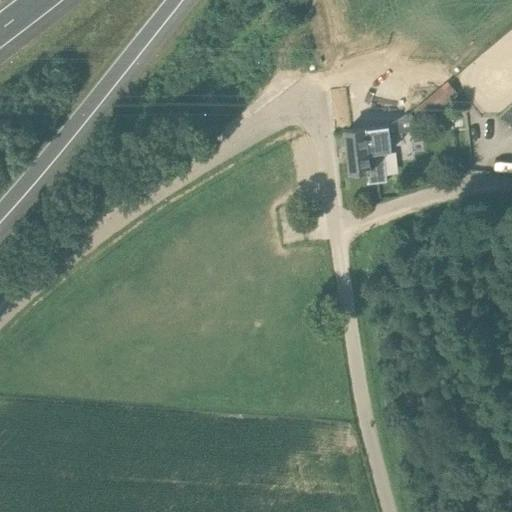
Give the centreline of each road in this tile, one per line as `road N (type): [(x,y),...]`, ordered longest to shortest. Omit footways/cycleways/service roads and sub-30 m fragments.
road 1 (unclassified): [(0,317),(118,217),(300,104),(314,114),(335,227)]
road 2 (unclassified): [(388,511),(364,417),(335,227)]
road 3 (motorway): [(0,218),(179,0)]
road 4 (unclassified): [(335,227),(447,191),(511,186)]
